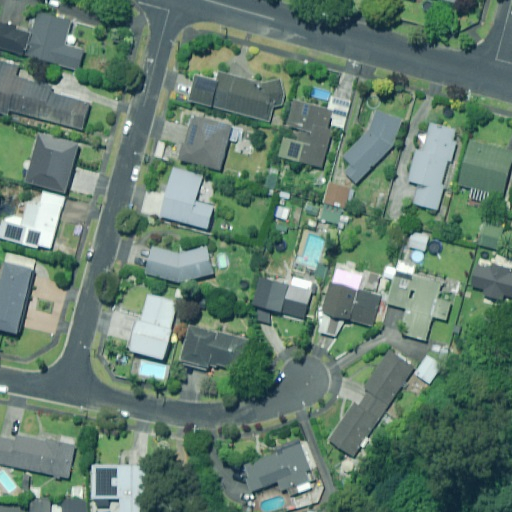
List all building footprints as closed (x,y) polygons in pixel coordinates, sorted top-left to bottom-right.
[(74,22),(41,13),(35,33),(0,22),(0,48),(84,73),(90,53),(67,46),(74,22)] [(0,110),(14,114),(15,112),(88,132),(95,105),(80,101),(85,84),(61,78),(58,88),(19,78),(22,66),(0,60),(0,110)] [(265,86),(221,74),(219,82),(200,77),(193,102),(271,123),(278,97),(282,98),(285,86),(266,81),(265,86)] [(335,112),(295,101),(288,127),(302,131),(299,143),(285,140),(280,158),(324,169),(334,131),(330,130),(335,112)] [(399,143),(401,135),(403,109),(371,107),(370,131),(346,158),(353,166),(346,173),(358,185),(399,143)] [(244,130),(198,118),(190,146),(186,145),(182,160),(223,172),(231,141),(240,144),(244,130)] [(444,191),(452,193),(465,145),(456,143),(459,132),(432,124),(424,152),(419,150),(410,182),(420,185),(415,205),(438,211),(444,191)] [(82,145),(42,135),(29,184),(69,194),(82,145)] [(501,207),(511,168),(511,152),(472,142),(460,186),(474,190),(471,199),(501,207)] [(205,178),(176,170),(164,218),(210,230),(216,208),(198,203),(205,178)] [(326,205),(343,209),(345,209),(350,189),(329,184),(325,204),(326,205)] [(66,200),(45,195),(42,207),(31,203),(26,222),(7,217),(1,238),(41,249),(42,246),(53,249),(66,200)] [(343,209),(326,205),(322,221),(340,225),(343,209)] [(291,211),(280,208),(278,219),(288,221),(291,211)] [(289,227),(277,224),(275,235),(287,237),(289,227)] [(506,231),(486,226),(480,246),(500,251),(506,231)] [(430,238),(414,234),(410,248),(426,252),(430,238)] [(218,276),(210,248),(182,255),(156,249),(150,276),(186,284),(218,276)] [(0,329),(24,335),(32,302),(38,303),(40,290),(35,288),(40,263),(14,257),(0,318),(0,329)] [(424,269),(401,263),(399,271),(388,268),(386,278),(396,281),(390,305),(409,310),(405,323),(409,324),(406,336),(428,342),(435,318),(448,322),(453,305),(439,301),(446,275),(424,269)] [(316,284),(296,279),(293,287),(264,278),(256,306),(306,320),(316,284)] [(384,297),(335,283),(321,333),(340,339),(345,319),(375,328),(384,297)] [(181,304),(151,296),(144,322),(140,321),(132,351),(168,361),(176,331),(174,330),(181,304)] [(251,340),(193,328),(186,362),(219,369),(219,366),(245,372),(251,340)] [(369,392),(391,407),(416,369),(391,352),(366,390),(369,392)] [(444,367),(429,358),(417,376),(432,385),(444,367)] [(391,407),(369,392),(360,406),(357,404),(332,441),(357,458),(363,448),(370,452),(375,444),(369,440),(391,407)] [(16,436),(15,441),(0,438),(0,466),(72,479),(77,447),(16,436)] [(312,471),(303,446),(247,467),(251,479),(248,480),(253,494),(280,484),(284,493),(298,487),(301,494),(314,490),(307,472),(312,471)] [(151,511),(151,468),(95,468),(95,500),(125,500),(124,511),(151,511)] [(90,511),(91,502),(66,502),(65,511),(53,511),(54,501),(33,500),(32,511),(90,511)]
